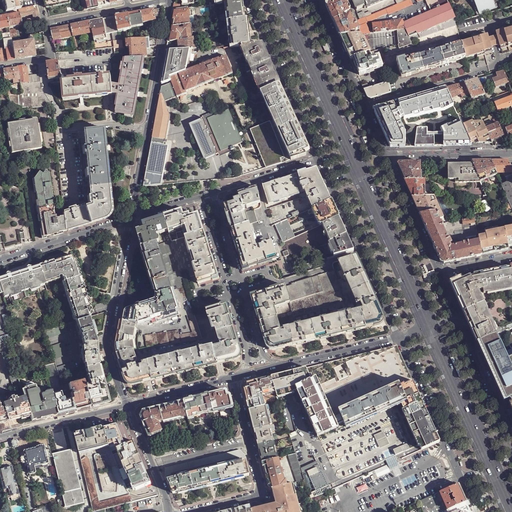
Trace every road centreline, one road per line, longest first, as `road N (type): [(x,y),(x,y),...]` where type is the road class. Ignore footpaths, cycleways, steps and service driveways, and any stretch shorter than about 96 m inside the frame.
road 1 (residential): [(171,0),(131,218)]
road 2 (unclassified): [(131,218),(319,160)]
road 3 (residential): [(131,218),(108,343),(128,405)]
road 4 (secondary): [(429,327),(358,167)]
road 5 (residential): [(328,180),(397,337)]
road 6 (tertiary): [(397,337),(231,378)]
road 7 (secondary): [(358,167),(289,14)]
road 8 (residential): [(397,337),(462,480)]
road 9 (secondary): [(492,466),(429,327)]
road 10 (unclassified): [(0,260),(131,218)]
road 11 (tertiary): [(128,405),(0,436)]
road 12 (residential): [(192,511),(263,493),(247,439)]
road 13 (residential): [(439,272),(386,156)]
road 14 (residential): [(386,156),(511,152)]
road 15 (residential): [(511,432),(460,318)]
